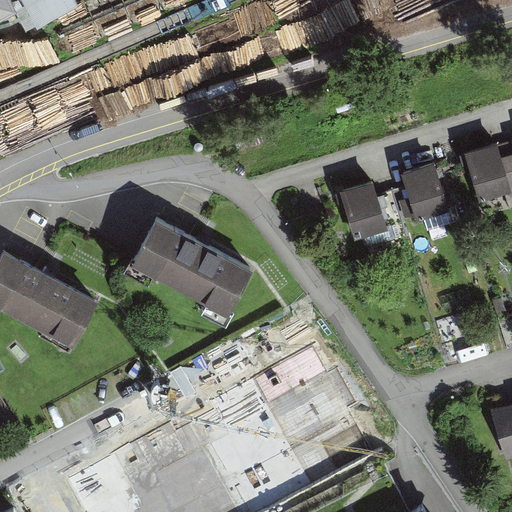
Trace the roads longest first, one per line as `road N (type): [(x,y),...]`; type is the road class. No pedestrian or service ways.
road 1 (residential): [(511,15),(20,173)]
road 2 (residential): [(247,195),(511,111)]
road 3 (residential): [(247,195),(400,397)]
road 4 (residential): [(20,173),(27,183),(59,190),(195,169),(247,195)]
road 5 (unknown): [(27,0),(101,141)]
road 6 (residential): [(400,397),(476,511)]
